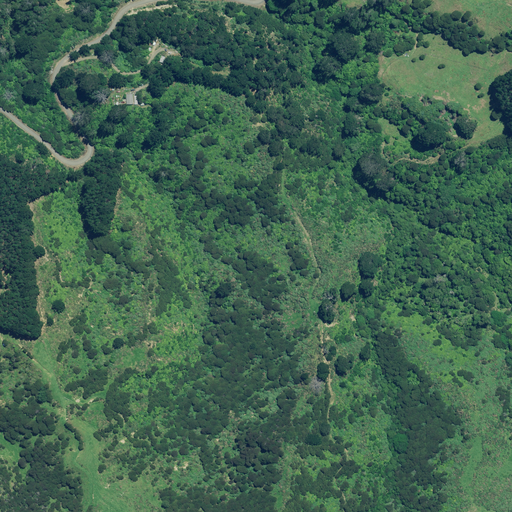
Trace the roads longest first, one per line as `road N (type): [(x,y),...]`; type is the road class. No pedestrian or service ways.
road 1 (track): [(342,511),(335,478),(346,459),(320,352),(324,263),(265,133),(244,101),(179,62),(59,64)]
road 2 (unclassified): [(144,0),(56,70),(68,110),(93,145),(83,162),(67,160),(0,108)]
